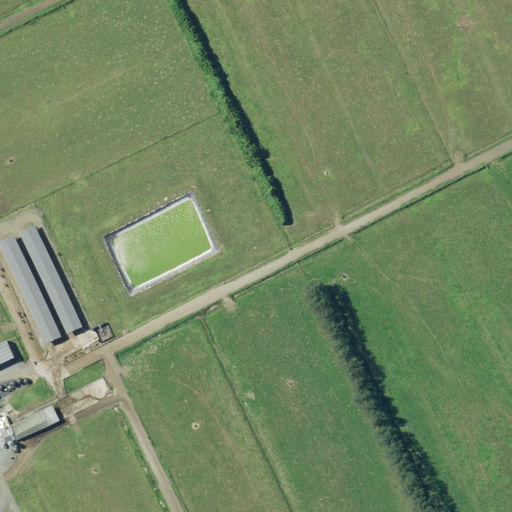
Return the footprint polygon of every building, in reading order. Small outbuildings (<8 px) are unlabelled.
[(85,327),(38,227),(23,234),(70,334),(85,327)] [(64,337),(17,237),(2,244),(49,344),(64,337)] [(0,366),(17,358),(10,342),(0,346),(0,366)] [(62,422),(55,406),(13,426),(14,429),(4,433),(10,445),(62,422)] [(77,422),(74,416),(69,419),(72,425),(77,422)]
